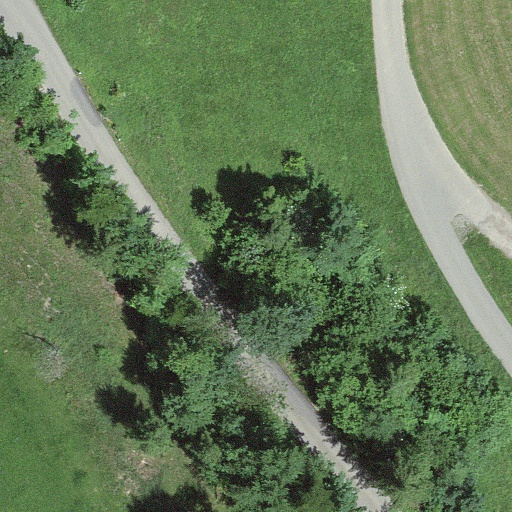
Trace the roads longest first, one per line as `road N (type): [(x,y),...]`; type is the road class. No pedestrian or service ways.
road 1 (track): [(384,511),(141,213),(29,30),(2,0)]
road 2 (track): [(387,0),(394,81),(421,198),(511,356)]
road 3 (track): [(511,237),(409,161)]
